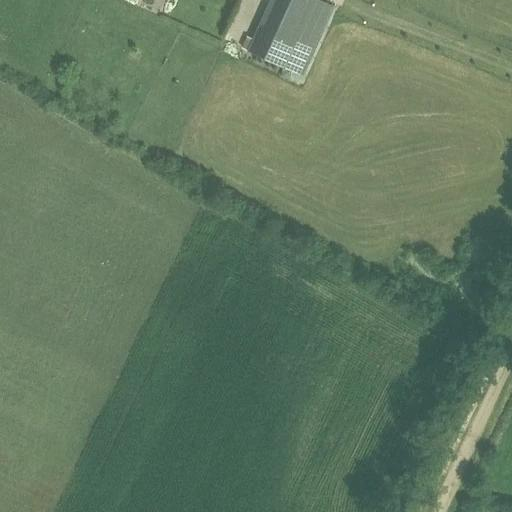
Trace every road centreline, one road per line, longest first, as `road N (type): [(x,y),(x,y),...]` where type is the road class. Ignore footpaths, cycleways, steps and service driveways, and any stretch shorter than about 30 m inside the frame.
road 1 (track): [(511,353),(436,511)]
road 2 (unknown): [(371,0),(511,69)]
